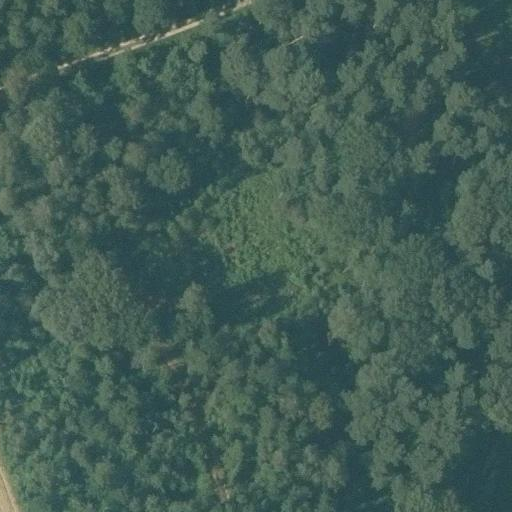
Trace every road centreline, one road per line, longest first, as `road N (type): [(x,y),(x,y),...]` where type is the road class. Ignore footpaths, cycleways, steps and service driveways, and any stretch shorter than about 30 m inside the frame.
road 1 (track): [(0,100),(265,0)]
road 2 (track): [(511,401),(458,511)]
